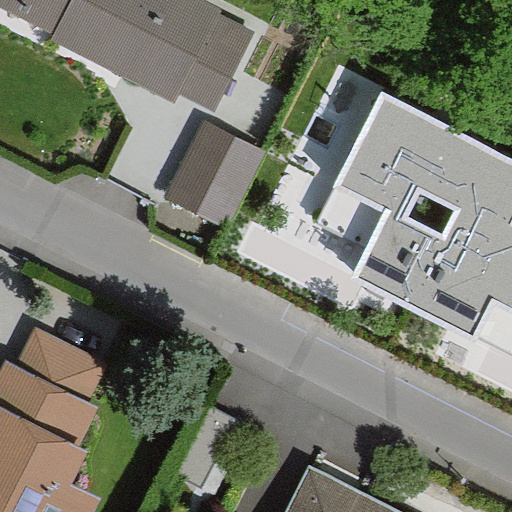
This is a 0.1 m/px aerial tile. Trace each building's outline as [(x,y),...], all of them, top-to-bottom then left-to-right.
[(0,0),(0,2),(49,27),(46,34),(172,98),(176,89),(212,107),(252,30),(213,10),(218,2),(213,0),(0,0)] [(511,160),(377,93),(328,190),(380,216),(351,273),(476,335),(493,302),(511,312),(511,160)] [(265,149),(203,117),(163,194),(226,226),(232,214),(265,149)] [(304,169),(265,149),(232,214),(271,237),(304,169)] [(41,335),(20,376),(83,406),(103,365),(41,335)] [(0,511),(77,511),(88,492),(57,476),(91,410),(83,406),(20,376),(11,372),(0,392),(0,511)] [(350,511),(306,489),(294,511),(394,511),(363,497),(356,511),(350,511)]
